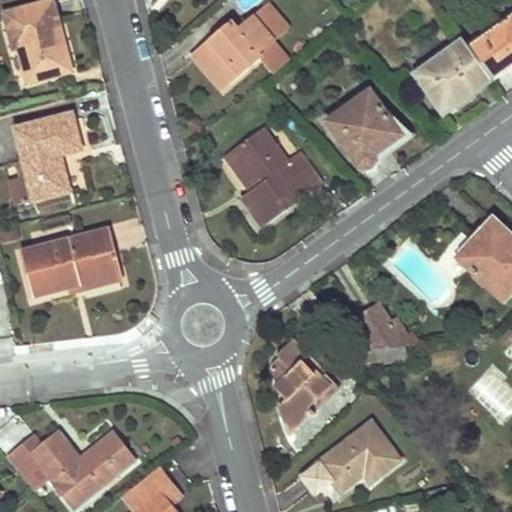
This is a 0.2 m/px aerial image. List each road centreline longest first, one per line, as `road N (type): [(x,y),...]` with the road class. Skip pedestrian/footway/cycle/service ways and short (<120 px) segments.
road 1 (residential): [(202,325),(110,0)]
road 2 (residential): [(202,325),(264,293),(478,139)]
road 3 (residential): [(0,374),(128,358),(202,325)]
road 4 (residential): [(250,511),(202,325)]
